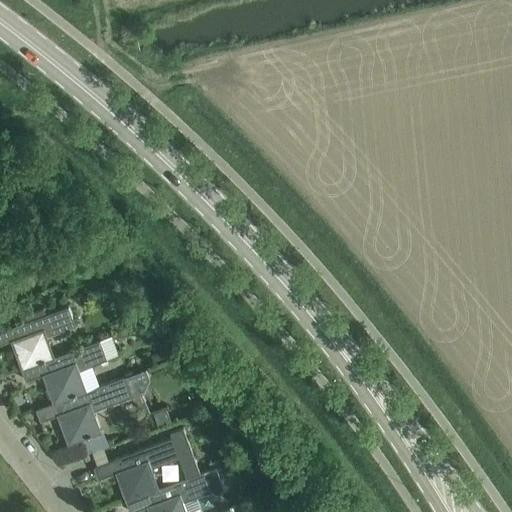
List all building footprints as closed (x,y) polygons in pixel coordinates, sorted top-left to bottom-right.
[(55,356),(47,335),(76,325),(69,304),(8,326),(0,329),(0,343),(11,339),(21,369),(55,356)] [(125,326),(114,331),(121,349),(132,345),(125,326)] [(100,384),(92,364),(108,359),(107,357),(119,352),(112,335),(55,356),(21,369),(25,380),(42,373),(53,401),(100,384)] [(210,406),(236,393),(225,367),(212,373),(204,393),(210,406)] [(94,409),(132,395),(125,375),(100,384),(53,401),(36,408),(40,420),(57,414),(68,443),(101,430),(94,409)] [(115,471),(126,500),(160,487),(152,467),(165,462),(180,457),(187,477),(201,472),(184,426),(170,430),(173,436),(112,458),(94,465),(98,477),(115,471)] [(221,491),(219,488),(223,486),(216,466),(201,472),(187,477),(160,487),(126,500),(130,511),(147,505),(149,511),(187,511),(183,501),(215,490),(216,493),(221,491)]
